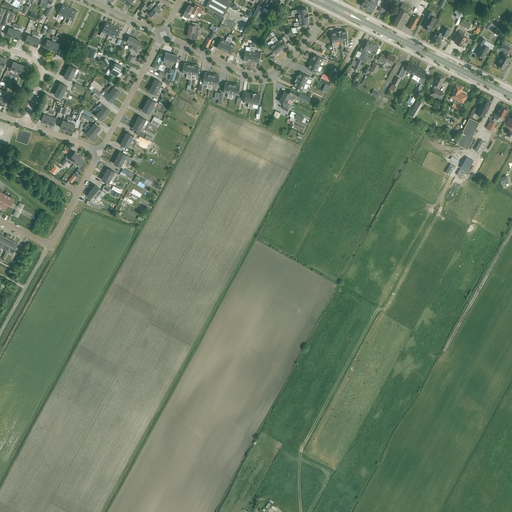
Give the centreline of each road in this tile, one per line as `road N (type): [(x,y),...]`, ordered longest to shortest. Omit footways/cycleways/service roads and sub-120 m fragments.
road 1 (residential): [(331,13),(266,75),(163,34)]
road 2 (secondary): [(511,96),(335,7)]
road 3 (track): [(446,349),(511,230)]
road 4 (residential): [(101,151),(163,34)]
